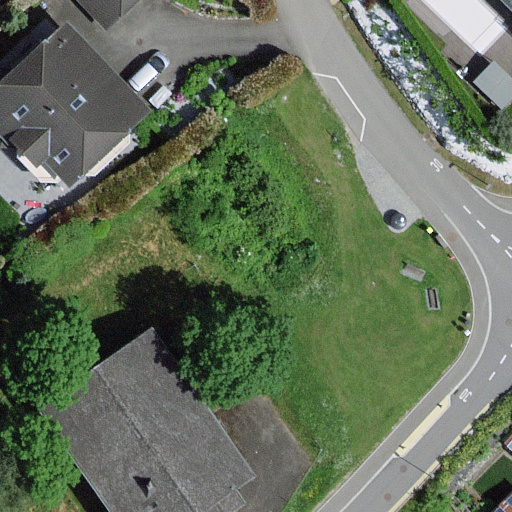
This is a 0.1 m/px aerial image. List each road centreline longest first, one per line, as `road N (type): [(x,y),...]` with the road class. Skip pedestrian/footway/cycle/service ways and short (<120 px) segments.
road 1 (residential): [(511,250),(412,156),(299,0)]
road 2 (residential): [(511,341),(468,405),(362,511)]
